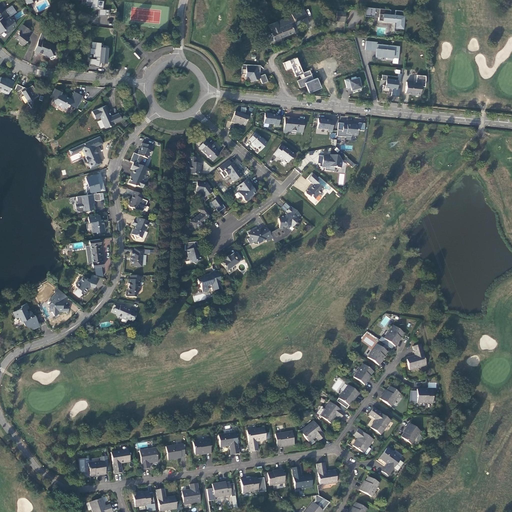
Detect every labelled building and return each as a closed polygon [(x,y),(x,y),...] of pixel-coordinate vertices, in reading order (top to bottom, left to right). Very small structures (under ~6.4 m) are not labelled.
[(80,0),(82,0),(81,6),(103,8),(104,1),(98,0),(80,0)] [(390,9),(365,7),(364,16),(374,17),(374,15),(379,16),(378,20),(394,22),(393,31),(400,32),(400,29),(402,29),(404,16),(402,16),(402,11),(395,10),(395,15),(390,15),(390,9)] [(337,11),(336,21),(344,22),(345,12),(337,11)] [(16,24),(10,16),(5,20),(3,17),(0,19),(0,31),(4,29),(7,33),(11,30),(10,28),(12,27),(16,24)] [(277,21),(284,37),(294,32),(298,30),(292,16),(289,18),(288,16),(277,21)] [(112,33),(114,23),(115,19),(111,18),(110,23),(99,20),(97,29),(112,33)] [(378,22),(392,24),(391,31),(393,31),(394,22),(378,20),(378,22)] [(270,42),(284,37),(277,21),(268,25),(271,31),(268,32),(269,35),(267,35),(270,42)] [(30,31),(22,24),(17,30),(20,31),(18,33),(18,35),(15,39),(19,41),(19,43),(22,45),(24,45),(29,38),(26,36),(30,31)] [(42,32),(39,39),(34,51),(38,53),(38,52),(42,54),(43,53),(46,54),(47,57),(48,56),(49,59),(51,59),(55,58),(55,56),(54,54),(53,51),(56,50),(54,45),(47,43),(48,42),(43,40),(46,33),(42,32)] [(398,58),(400,47),(377,44),(377,42),(366,41),(365,49),(376,51),(375,57),(381,58),(382,55),(387,56),(387,59),(392,60),(393,58),(398,58)] [(108,64),(109,48),(101,47),(102,43),(92,42),(91,54),(94,54),(94,59),(90,59),(89,65),(99,66),(100,63),(108,64)] [(298,57),(283,62),(286,70),(292,68),(296,79),(297,79),(300,88),(306,86),(309,93),(322,88),(318,78),(313,79),(310,70),(303,73),(298,57)] [(261,66),(260,65),(242,64),(241,74),(245,74),(245,76),(249,76),(251,81),(259,78),(262,83),(267,81),(264,74),(259,76),(258,74),(259,73),(259,68),(261,66)] [(398,77),(382,75),(381,80),(386,80),(385,85),(383,85),(382,91),(388,92),(388,90),(392,90),(391,96),(399,97),(400,88),(396,88),(398,77)] [(425,87),(425,79),(425,76),(416,75),(416,83),(406,82),(405,93),(414,94),(414,95),(420,95),(421,86),(425,87)] [(8,94),(14,81),(10,79),(8,80),(1,77),(0,78),(0,89),(1,90),(2,91),(8,94)] [(348,78),(344,80),(347,88),(351,87),(352,91),(361,88),(360,81),(361,81),(360,77),(349,80),(348,78)] [(24,87),(17,84),(13,91),(16,92),(20,90),(31,108),(33,98),(34,98),(38,96),(32,85),(25,89),(24,87)] [(77,107),(83,96),(74,92),(70,99),(66,97),(63,95),(60,94),(61,92),(55,88),(50,97),(52,98),(53,97),(55,98),(53,102),(60,106),(61,108),(65,110),(68,104),(72,106),(73,105),(77,107)] [(114,123),(121,119),(119,113),(111,116),(106,105),(92,111),(95,119),(100,117),(105,128),(114,124),(114,123)] [(248,116),(234,111),(231,122),(236,124),(236,122),(241,124),(245,125),(248,116)] [(278,127),(279,116),(276,116),(276,115),(269,115),(269,114),(264,113),(263,124),(274,124),(274,126),(278,127)] [(292,118),(285,117),(283,133),(286,133),(287,130),(296,131),(296,132),(302,132),(304,120),(292,119),(292,118)] [(332,132),(333,122),(329,121),(323,120),(323,119),(318,118),(317,129),(328,130),(328,132),(332,132)] [(337,136),(346,137),(346,136),(351,137),(352,135),(357,135),(358,131),(364,131),(365,124),(358,123),(358,125),(353,125),(353,126),(347,125),(347,126),(343,125),(343,124),(338,123),(337,136)] [(267,143),(262,138),(261,139),(255,133),(248,140),(252,143),(251,143),(251,145),(254,147),(256,147),(260,151),(267,143)] [(81,148),(82,149),(83,150),(86,156),(85,158),(87,161),(89,162),(91,168),(101,163),(96,153),(97,152),(96,149),(95,150),(94,147),(102,143),(99,136),(75,147),(76,149),(77,148),(78,150),(81,148)] [(214,160),(219,154),(216,151),(217,150),(212,145),(211,146),(208,143),(201,151),(213,161),(214,160)] [(137,159),(135,164),(140,165),(142,161),(143,157),(147,159),(149,155),(150,156),(152,152),(150,151),(152,148),(143,144),(140,151),(139,150),(137,155),(138,155),(137,159)] [(281,144),(273,154),(277,157),(277,156),(283,161),(284,160),(288,163),(290,159),(292,159),(295,155),(281,144)] [(318,155),(317,164),(319,164),(319,167),(329,168),(329,167),(341,168),(342,160),(337,159),(338,156),(330,155),(330,157),(329,160),(325,160),(326,156),(318,155)] [(197,163),(197,160),(194,158),(189,157),(189,162),(190,163),(189,174),(199,175),(199,171),(200,171),(201,163),(197,163)] [(345,162),(353,167),(356,163),(347,158),(345,162)] [(228,160),(218,167),(222,172),(220,173),(224,178),(227,175),(229,176),(234,182),(242,175),(238,169),(237,169),(235,167),(233,167),(228,160)] [(149,172),(150,170),(140,165),(135,164),(133,163),(130,169),(133,171),(132,175),(130,175),(129,177),(131,178),(128,184),(135,187),(137,186),(141,188),(143,187),(144,184),(144,182),(142,182),(147,171),(149,172)] [(319,180),(312,174),(307,180),(313,185),(310,189),(308,189),(306,192),(305,194),(309,197),(310,196),(314,199),(318,195),(320,195),(322,192),(320,191),(323,188),(316,183),(319,180)] [(194,184),(196,187),(194,188),(194,191),(195,193),(200,193),(203,198),(211,192),(210,191),(211,190),(206,183),(197,182),(197,180),(191,179),(190,180),(190,182),(191,184),(194,184)] [(252,186),(247,179),(237,187),(240,191),(237,193),(240,197),(242,197),(244,201),(246,201),(249,199),(250,197),(256,193),(251,187),(252,186)] [(142,195),(133,191),(131,195),(132,196),(128,205),(129,207),(132,208),(132,209),(132,210),(135,211),(136,211),(136,210),(137,210),(141,212),(143,211),(147,201),(141,199),(142,195)] [(99,193),(81,196),(76,196),(77,201),(75,203),(76,209),(78,211),(83,210),(83,211),(89,210),(90,211),(92,209),(94,209),(92,200),(94,200),(96,201),(100,200),(100,199),(99,193)] [(222,205),(217,198),(215,199),(211,202),(216,209),(215,209),(218,213),(224,208),(222,205)] [(281,208),(285,212),(290,208),(285,203),(281,208)] [(211,217),(203,206),(198,209),(201,213),(189,222),(195,229),(199,226),(200,226),(203,224),(203,223),(207,220),(207,219),(211,217)] [(288,228),(290,226),(292,227),(294,225),(296,228),(299,225),(297,222),(298,220),(296,219),(300,215),(290,207),(290,208),(285,212),(285,213),(286,215),(284,217),(285,218),(284,219),(281,219),(281,218),(278,219),(279,228),(269,233),(272,238),(275,243),(286,237),(291,232),(287,228),(288,228)] [(92,232),(104,231),(102,220),(100,220),(99,215),(88,216),(88,222),(91,222),(92,232)] [(149,222),(137,217),(136,221),(134,220),(132,225),(135,226),(134,229),(133,229),(131,234),(134,235),(135,239),(139,238),(141,238),(144,231),(146,230),(149,222)] [(266,242),(272,238),(269,233),(266,228),(261,231),(260,229),(254,231),(254,230),(250,232),(251,234),(248,235),(250,238),(247,239),(250,244),(253,243),(255,241),(257,242),(258,244),(265,240),(266,242)] [(99,239),(89,240),(89,245),(85,246),(88,263),(92,263),(92,268),(95,267),(101,266),(103,266),(103,261),(100,261),(98,244),(100,244),(99,239)] [(195,248),(194,242),(185,243),(184,251),(186,250),(188,257),(187,259),(189,260),(190,263),(193,262),(196,264),(198,261),(200,260),(199,255),(200,254),(197,252),(196,247),(195,248)] [(143,250),(134,249),(134,253),(131,253),(131,257),(130,257),(130,261),(131,261),(130,266),(136,266),(137,267),(139,267),(140,266),(141,266),(142,254),(143,254),(149,254),(150,250),(143,250)] [(224,260),(220,263),(227,271),(239,263),(238,262),(241,259),(240,258),(236,252),(233,255),(232,254),(229,257),(228,256),(223,259),(224,260)] [(221,286),(217,271),(209,273),(210,274),(201,276),(201,278),(197,279),(198,284),(200,284),(202,292),(208,290),(208,288),(211,287),(212,291),(217,290),(216,287),(221,286)] [(136,297),(136,293),(140,290),(140,289),(139,288),(139,286),(138,285),(138,284),(140,283),(140,280),(141,281),(141,276),(130,275),(129,279),(128,279),(127,284),(128,284),(128,291),(127,291),(126,292),(125,295),(126,297),(136,297)] [(96,280),(90,279),(87,278),(86,280),(83,277),(79,281),(77,281),(75,284),(75,286),(77,287),(76,288),(73,292),(79,297),(83,292),(84,293),(89,288),(87,287),(89,285),(90,286),(94,287),(96,281),(96,280)] [(66,311),(68,311),(68,308),(65,305),(61,305),(61,302),(62,302),(67,296),(57,288),(54,291),(56,292),(49,300),(51,302),(49,305),(49,311),(52,311),(54,315),(59,313),(59,311),(66,311)] [(31,327),(32,330),(40,327),(39,324),(38,324),(36,319),(34,315),(33,316),(32,312),(28,314),(27,311),(26,309),(29,308),(27,303),(21,306),(20,309),(13,312),(14,314),(16,318),(18,317),(20,322),(22,321),(24,326),(28,324),(29,327),(31,327)] [(120,307),(114,304),(111,310),(117,312),(116,315),(117,316),(118,317),(121,318),(122,318),(127,320),(128,318),(134,321),(136,314),(131,311),(131,310),(120,305),(120,307)] [(393,326),(384,339),(394,346),(395,347),(398,341),(400,338),(403,333),(393,326)] [(394,346),(384,339),(382,337),(379,340),(392,349),(394,346)] [(377,344),(367,357),(379,365),(382,360),(384,356),(387,352),(377,344)] [(426,365),(420,345),(412,347),(415,355),(406,358),(409,370),(426,365)] [(362,364),(353,377),(364,385),(368,380),(367,379),(370,376),(373,372),(362,364)] [(359,393),(347,385),(338,398),(349,406),(352,401),(354,398),(355,398),(359,393)] [(379,399),(390,407),(400,394),(389,386),(386,391),(384,394),(383,394),(379,399)] [(411,403),(432,403),(432,390),(427,390),(423,390),(423,389),(416,389),(416,391),(411,391),(411,403)] [(322,408),(320,408),(315,415),(319,420),(321,417),(331,424),(336,417),(340,420),(345,413),(343,412),(346,409),(341,405),(338,408),(329,402),(324,409),(322,408)] [(390,421),(373,408),(368,415),(376,420),(370,428),(380,435),(390,421)] [(318,441),(325,436),(313,421),(306,427),(307,428),(301,433),(308,442),(315,437),(318,441)] [(411,444),(420,431),(409,423),(405,428),(406,429),(404,432),(400,437),(411,444)] [(264,428),(246,430),(250,452),(258,451),(256,442),(265,440),(265,439),(270,438),(269,433),(264,433),(264,428)] [(373,440),(358,429),(353,435),(357,438),(352,445),(366,455),(370,449),(368,447),(373,440)] [(294,445),(292,431),(275,434),(277,447),(280,446),(287,445),(287,446),(294,445)] [(231,455),(239,454),(235,432),(218,435),(220,447),(229,446),(231,455)] [(210,453),(208,440),(193,442),(195,455),(200,454),(204,453),(204,454),(210,453)] [(183,444),(166,447),(168,460),(175,459),(175,458),(181,457),(185,456),(183,444)] [(381,471),(388,476),(400,459),(386,448),(379,458),(387,464),(381,471)] [(110,452),(114,474),(122,472),(120,463),(130,462),(128,449),(110,452)] [(139,451),(142,469),(150,468),(149,463),(158,462),(156,450),(148,451),(148,449),(139,451)] [(109,472),(107,458),(103,458),(104,461),(100,461),(88,463),(90,476),(95,475),(99,474),(99,475),(106,474),(105,472),(109,472)] [(324,463),(316,464),(319,486),(337,483),(335,470),(325,472),(324,463)] [(299,467),(291,468),(295,490),(312,487),(310,475),(301,476),(299,467)] [(269,486),(285,483),(282,470),(276,471),(272,472),(267,473),(269,486)] [(359,490),(371,497),(379,483),(368,477),(365,482),(363,485),(362,485),(359,490)] [(240,479),(242,493),(258,491),(258,492),(266,491),(264,478),(256,479),(256,478),(250,479),(246,479),(246,478),(240,479)] [(212,484),(214,498),(231,495),(229,482),(226,483),(219,484),(219,483),(212,484)] [(200,502),(197,483),(189,485),(190,490),(181,491),(183,503),(191,502),(191,504),(200,502)] [(164,489),(156,490),(159,511),(176,508),(174,496),(165,498),(164,489)] [(146,509),(149,511),(155,510),(152,493),(149,493),(148,492),(139,493),(133,494),(135,507),(146,505),(146,509)] [(313,503),(313,502),(304,511),(322,511),(323,511),(322,510),(329,502),(317,496),(314,496),(315,501),(313,503)] [(92,511),(112,511),(110,504),(105,506),(102,498),(91,502),(93,509),(91,510),(92,511)] [(349,511),(364,511),(367,509),(355,503),(353,508),(351,511),(350,511),(349,511)]
